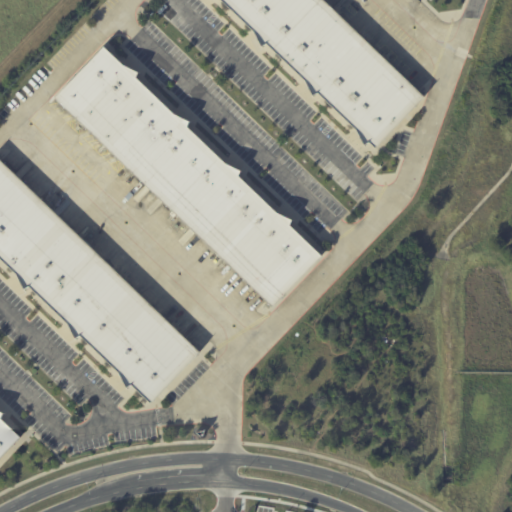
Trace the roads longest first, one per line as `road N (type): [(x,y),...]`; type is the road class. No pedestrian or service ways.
road 1 (residential): [(411,511),(312,473),(206,458),(102,472),(2,511)]
road 2 (residential): [(57,511),(186,483),(278,490),(351,511)]
